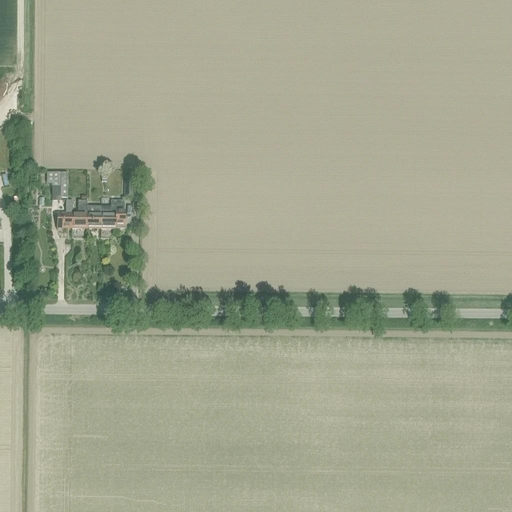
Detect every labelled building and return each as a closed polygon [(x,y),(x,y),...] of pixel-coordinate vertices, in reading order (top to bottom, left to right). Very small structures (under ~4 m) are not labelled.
[(66,175),(54,174),(46,174),(46,185),(52,185),(52,202),(60,202),(60,199),(66,199),(66,175)] [(71,230),(72,215),(72,202),(66,202),(66,215),(57,215),(57,230),(71,230)] [(86,230),(86,208),(86,202),(77,202),(77,215),(72,215),(71,230),(86,230)] [(101,208),(101,230),(115,231),(115,228),(124,228),(124,202),(111,202),(111,208),(101,208)] [(101,230),(101,208),(86,208),(86,230),(101,230)]
